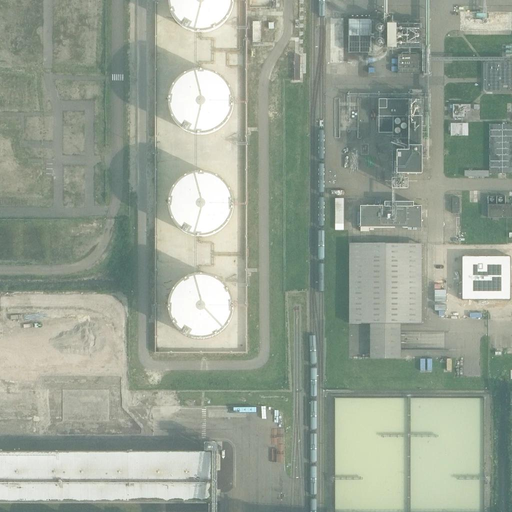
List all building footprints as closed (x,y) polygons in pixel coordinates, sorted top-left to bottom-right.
[(232,7),(233,1),(232,0),(168,0),(168,4),(169,10),(171,15),(175,21),(179,25),(184,29),(190,31),(196,33),(202,33),(208,32),(214,30),(219,27),(224,23),(228,18),(230,13),(232,7)] [(372,20),(348,21),(348,54),(372,54),(372,20)] [(89,38),(89,26),(69,26),(69,38),(89,38)] [(397,74),(421,74),(421,55),(397,55),(397,74)] [(511,92),(511,62),(487,62),(485,64),(485,90),(487,92),(511,92)] [(233,108),(233,102),(233,96),(231,90),(228,85),(224,80),(220,76),(214,73),(208,71),(202,70),(196,70),(190,72),(184,74),(179,78),(175,82),(172,87),(170,93),(168,99),(168,105),(170,111),(172,117),(175,122),(179,127),(184,130),(190,133),(196,134),(202,135),(208,134),(214,132),(219,129),(224,125),(228,120),(231,114),(233,108)] [(0,86),(0,107),(24,107),(24,103),(35,103),(35,72),(17,72),(17,81),(12,81),(12,87),(0,86)] [(422,100),(379,100),(379,133),(394,134),(394,117),(408,118),(408,152),(393,151),(393,175),(422,175),(422,100)] [(464,117),(464,111),(470,111),(470,105),(453,105),(453,117),(464,117)] [(468,136),(468,124),(450,124),(450,136),(468,136)] [(511,124),(489,125),(489,174),(511,173),(511,124)] [(0,127),(0,193),(42,193),(42,163),(18,163),(18,127),(0,127)] [(233,211),(233,205),(233,199),(231,193),(228,187),(224,182),(220,178),(214,175),(208,173),(202,172),(196,173),(190,174),(185,177),(180,180),(175,185),(172,190),(170,195),(168,201),(168,208),(170,214),(172,219),(175,225),(179,229),(184,233),(190,235),(196,237),(202,237),(208,236),(214,234),(219,231),(224,227),(228,222),(231,217),(233,211)] [(344,198),(337,198),(336,223),(344,224),(344,198)] [(384,206),(361,206),(361,233),(422,233),(422,206),(414,206),(414,202),(384,202),(384,206)] [(490,216),(509,216),(511,216),(511,202),(490,203),(490,216)] [(422,244),(349,244),(349,324),(369,324),(400,324),(422,324),(422,244)] [(510,258),(462,258),(462,302),(510,302),(510,258)] [(232,313),(233,306),(232,300),(231,294),(228,289),(224,284),(219,280),(214,277),(208,275),(202,274),(196,274),(190,276),(184,278),(179,282),(175,286),(172,292),(169,297),(168,303),(168,309),(169,315),(172,321),(175,326),(179,331),(184,334),(190,337),(196,338),(202,339),(208,338),(214,336),(219,333),(224,329),(228,324),(231,319),(232,313)] [(400,324),(369,324),(369,358),(400,358),(400,324)] [(0,449),(90,450),(199,450),(199,431),(139,430),(119,410),(119,380),(0,379),(0,449)] [(0,502),(219,503),(219,450),(199,450),(90,450),(0,449),(0,502)]
